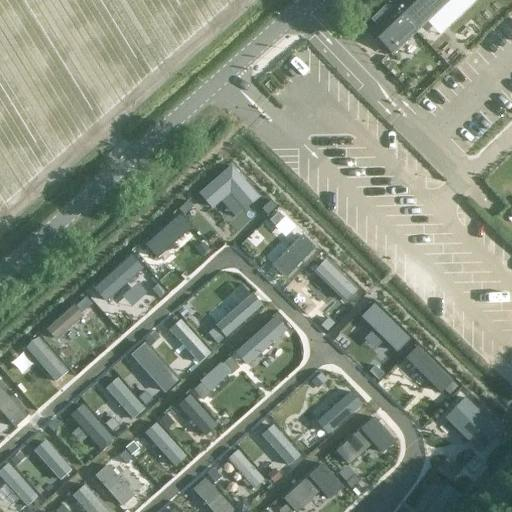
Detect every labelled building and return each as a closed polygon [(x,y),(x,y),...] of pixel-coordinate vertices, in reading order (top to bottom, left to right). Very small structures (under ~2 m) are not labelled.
[(380,0),(385,4),(364,24),(391,53),(446,0),(380,0)] [(260,196),(232,164),(199,192),(212,208),(230,192),(244,209),(260,196)] [(190,227),(178,214),(145,244),(157,257),(190,227)] [(280,218),(270,237),(288,246),(297,227),(280,218)] [(285,278),(316,246),(303,233),(272,265),(285,278)] [(143,267),(132,255),(94,288),(106,301),(143,267)] [(358,288),(327,258),(314,271),(345,302),(358,288)] [(263,306),(252,293),(215,324),(226,337),(263,306)] [(410,339),(374,302),(361,315),(396,352),(410,339)] [(84,316),(74,304),(46,328),(56,340),(84,316)] [(97,306),(69,330),(78,342),(106,318),(97,306)] [(247,366),(287,330),(275,316),(235,352),(247,366)] [(210,352),(180,318),(168,329),(198,363),(210,352)] [(68,372),(38,337),(27,347),(56,382),(68,372)] [(178,380),(145,342),(131,355),(164,393),(178,380)] [(453,380),(418,345),(406,357),(441,392),(453,380)] [(230,373),(220,362),(199,381),(210,392),(230,373)] [(145,408),(117,377),(106,388),(133,419),(145,408)] [(27,416),(0,385),(0,409),(15,427),(27,416)] [(310,412),(317,405),(300,389),(293,396),(310,412)] [(362,405),(350,392),(317,421),(328,434),(362,405)] [(218,426),(190,394),(178,404),(206,436),(218,426)] [(501,431),(466,397),(445,418),(480,452),(501,431)] [(113,438),(82,403),(69,415),(100,449),(113,438)] [(298,405),(285,417),(317,448),(329,436),(298,405)] [(395,441),(373,416),(335,449),(349,465),(373,443),(382,453),(395,441)] [(186,456),(156,422),(144,432),(174,467),(186,456)] [(300,455),(273,424),(261,434),(288,465),(300,455)] [(71,470),(45,440),(33,450),(59,481),(71,470)] [(265,479),(238,450),(228,459),(254,489),(265,479)] [(37,497),(7,463),(0,468),(0,476),(26,507),(37,497)] [(134,495),(107,464),(94,475),(121,506),(134,495)] [(344,487),(323,464),(285,498),(297,511),(321,491),(330,500),(344,487)] [(236,476),(226,481),(239,507),(249,503),(236,476)] [(230,511),(233,510),(205,478),(193,489),(213,511),(230,511)] [(108,511),(84,484),(71,495),(85,511),(108,511)] [(447,511),(461,495),(447,485),(425,511),(447,511)]
